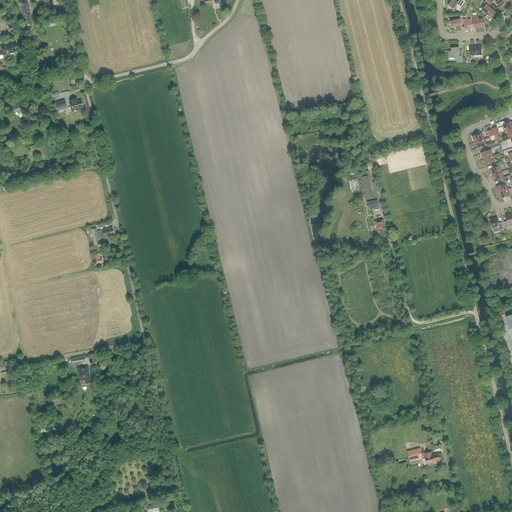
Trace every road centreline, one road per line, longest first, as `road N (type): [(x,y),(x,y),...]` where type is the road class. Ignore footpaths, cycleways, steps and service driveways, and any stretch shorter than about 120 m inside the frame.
road 1 (unclassified): [(511,459),(399,0)]
road 2 (track): [(145,340),(2,368)]
road 3 (track): [(87,82),(71,68),(33,78),(13,0)]
road 4 (residential): [(494,208),(463,138),(469,128),(511,112)]
